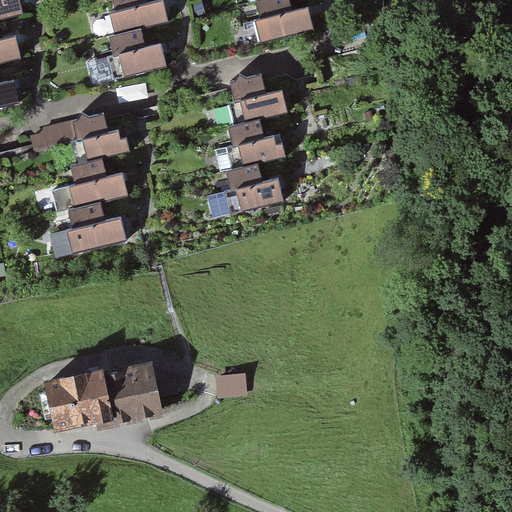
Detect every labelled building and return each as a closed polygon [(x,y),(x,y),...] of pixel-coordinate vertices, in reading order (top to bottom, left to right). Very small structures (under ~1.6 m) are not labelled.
[(0,0),(0,21),(35,20),(34,0),(0,0)] [(159,0),(122,0),(123,16),(135,15),(136,32),(177,31),(176,4),(160,4),(159,0)] [(301,0),(265,0),(266,24),(278,24),(279,41),(320,39),(319,12),(302,13),(301,0)] [(12,22),(0,22),(0,66),(30,65),(29,38),(13,39),(12,22)] [(159,32),(123,34),(124,61),(136,60),(137,77),(178,76),(177,49),(160,49),(159,32)] [(10,66),(0,66),(0,111),(28,110),(27,83),(10,84),(10,66)] [(278,75),(241,76),(242,103),(255,103),(255,120),(296,118),(295,91),(279,92),(278,75)] [(121,115),(84,116),(85,143),(97,143),(98,160),(139,158),(138,131),(121,132),(121,115)] [(279,120),(242,121),(244,148),(256,148),(256,165),(297,163),(296,136),(280,137),(279,120)] [(121,159),(84,161),(85,188),(97,187),(98,204),(139,203),(138,176),(121,176),(121,159)] [(278,165),(241,166),(242,193),(254,193),(255,210),(296,208),(295,181),(279,182),(278,165)] [(70,186),(58,187),(59,208),(72,207),(70,186)] [(119,204),(82,205),(83,232),(96,232),(96,249),(137,247),(136,220),(120,221),(119,204)] [(154,360),(48,378),(57,429),(162,411),(154,360)] [(247,371),(219,373),(221,395),(249,393),(247,371)]
